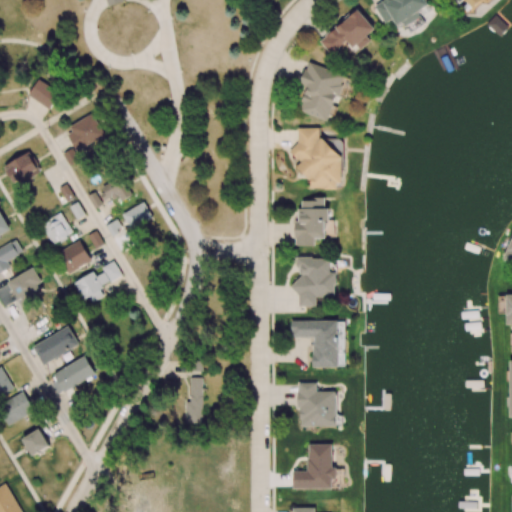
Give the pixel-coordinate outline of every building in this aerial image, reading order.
[(385,0),(377,4),(391,30),(404,23),(406,25),(421,17),(418,12),(429,6),(425,0),(385,0)] [(465,0),(474,10),(484,0),(465,0)] [(375,28),(358,9),(320,41),(332,55),(345,43),(354,55),(371,40),(367,36),(375,28)] [(330,122),(347,76),(308,62),(300,85),(307,87),(299,111),(330,122)] [(50,108),(60,91),(39,79),(29,95),(50,108)] [(66,128),(76,150),(104,136),(94,115),(66,128)] [(319,127),(298,127),(298,147),(296,147),(296,169),(309,169),(309,189),(340,189),(340,154),(331,154),(331,138),(319,138),(319,127)] [(15,185),(41,172),(30,152),(4,165),(15,185)] [(88,193),(96,209),(104,205),(103,202),(112,197),(115,203),(132,194),(122,176),(88,193)] [(125,213),(145,200),(155,216),(134,229),(125,213)] [(326,237),(327,208),(324,208),(324,200),(302,200),(302,209),(296,209),(296,246),(315,246),(315,237),(326,237)] [(0,235),(10,231),(0,210),(0,209),(0,235)] [(42,221),(51,243),(72,235),(63,213),(42,221)] [(511,235),(503,260),(511,263),(511,235)] [(23,252),(16,240),(0,248),(0,271),(10,266),(7,260),(23,252)] [(69,274),(92,260),(79,240),(57,254),(69,274)] [(335,296),(336,272),(330,272),(330,257),(297,257),(297,291),(299,291),(299,306),(317,306),(317,295),(335,296)] [(94,271),(76,281),(88,304),(105,295),(100,287),(122,275),(115,262),(95,273),(94,271)] [(44,290),(34,270),(3,286),(8,296),(13,293),(19,304),(44,290)] [(337,321),(292,320),(292,337),(313,338),(313,367),(337,368),(337,321)] [(41,363),(79,347),(71,328),(33,343),(41,363)] [(62,391),(95,375),(86,357),(53,372),(62,391)] [(0,367),(0,395),(14,388),(2,366),(0,367)] [(190,402),(185,402),(185,423),(202,423),(203,377),(190,377),(190,402)] [(317,383),(299,383),(298,426),(335,426),(335,391),(317,391),(317,383)] [(34,412),(23,391),(0,403),(0,408),(8,425),(34,412)] [(31,456),(49,446),(40,428),(22,438),(31,456)] [(331,444),(307,445),(308,471),(293,471),(293,489),(332,488),(331,479),(336,479),(336,468),(331,468),(331,444)] [(0,486),(0,511),(21,511),(6,483),(0,486)]
